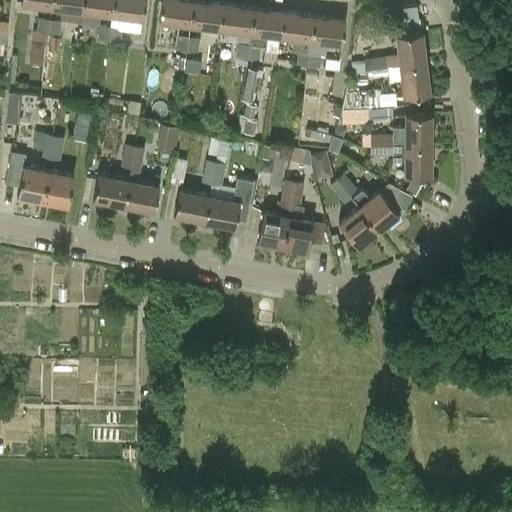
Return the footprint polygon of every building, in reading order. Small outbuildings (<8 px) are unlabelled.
[(52,0),(51,6),(82,10),(82,0),(52,0)] [(82,0),(82,10),(112,14),(113,0),(82,0)] [(113,0),(112,14),(142,17),(143,0),(113,0)] [(189,25),(192,0),(159,0),(157,21),(189,25)] [(192,0),(189,25),(219,29),(223,1),(211,0),(207,0),(206,2),(192,0)] [(223,1),(219,29),(249,32),(250,32),(253,7),(238,5),(238,3),(223,1)] [(249,32),(248,43),(247,58),(256,59),(259,55),(260,46),(265,47),(265,51),(277,52),(279,36),(280,36),(283,9),(269,7),(268,9),(253,7),(250,32),(249,32)] [(298,11),(283,9),(280,36),(294,38),(293,50),(298,51),(296,64),(308,66),(314,15),(298,13),(298,11)] [(314,15),(308,66),(318,67),(320,53),(325,53),(326,42),(341,43),(344,17),(328,15),(328,17),(314,15)] [(48,32),(49,19),(38,17),(37,31),(48,32)] [(61,20),(49,19),(48,32),(59,33),(61,20)] [(109,39),(110,26),(98,24),(97,38),(109,39)] [(110,26),(109,39),(121,41),(122,27),(110,26)] [(394,34),(397,54),(363,57),(364,61),(356,62),(357,69),(424,61),(422,46),(423,46),(421,30),(394,34)] [(186,50),(188,36),(176,35),(175,48),(186,50)] [(188,36),(186,50),(198,51),(200,37),(188,36)] [(236,42),(235,54),(238,57),(247,58),(248,43),(236,42)] [(424,61),(357,69),(358,75),(365,74),(366,78),(388,75),(388,80),(400,78),(402,95),(429,92),(427,77),(425,76),(424,61)] [(248,67),(242,99),(246,100),(243,115),(239,114),(236,130),(255,133),(257,120),(256,119),(256,118),(254,117),(257,104),(255,104),(256,102),(252,101),(258,69),(248,67)] [(345,104),(367,105),(368,89),(346,88),(345,104)] [(19,123),(22,93),(9,92),(6,122),(19,123)] [(389,115),(389,105),(370,106),(371,116),(389,115)] [(78,106),(71,138),(89,142),(96,110),(78,106)] [(343,123),(367,122),(367,107),(342,108),(343,123)] [(404,113),(404,125),(392,125),(392,133),(370,133),(370,134),(362,134),(362,143),(428,144),(428,128),(430,128),(430,113),(404,113)] [(176,147),(178,123),(161,121),(159,145),(176,147)] [(51,157),(55,134),(46,132),(41,156),(51,157)] [(64,135),(55,134),(51,157),(60,159),(64,135)] [(124,142),(122,154),(143,157),(145,146),(124,142)] [(429,158),(428,144),(362,143),(362,145),(366,145),(366,148),(370,148),(370,154),(392,154),(392,161),(404,161),(405,176),(430,176),(430,160),(429,158)] [(47,169),(23,164),(25,153),(10,150),(4,182),(18,184),(16,193),(42,198),(47,169)] [(328,171),(324,150),(311,153),(315,174),(328,171)] [(122,154),(120,166),(129,167),(139,168),(141,168),(143,157),(122,154)] [(182,181),(188,157),(178,155),(172,179),(182,181)] [(211,183),(216,160),(205,158),(201,180),(211,183)] [(216,160),(211,183),(221,185),(226,162),(216,160)] [(129,167),(127,179),(123,203),(137,205),(137,208),(153,211),(158,184),(137,180),(139,168),(129,167)] [(73,174),(47,169),(42,198),(67,203),(73,174)] [(329,182),(336,191),(350,181),(343,171),(337,175),(329,182)] [(123,203),(127,179),(97,173),(92,199),(107,202),(108,200),(123,203)] [(277,198),(274,212),(262,210),(256,239),(282,244),(294,179),(284,177),(279,199),(277,198)] [(304,181),(294,179),(282,244),(307,249),(313,220),(301,218),(304,204),(299,203),(304,181)] [(350,181),(336,191),(343,201),(351,195),(357,190),(350,181)] [(357,190),(351,195),(351,196),(358,205),(377,228),(397,212),(378,189),(369,196),(362,187),(357,190)] [(204,218),(209,194),(178,188),(173,214),(188,217),(189,215),(204,218)] [(239,200),(209,194),(204,218),(219,221),(219,222),(234,226),(239,200)] [(377,228),(358,205),(338,221),(357,245),(377,228)]
